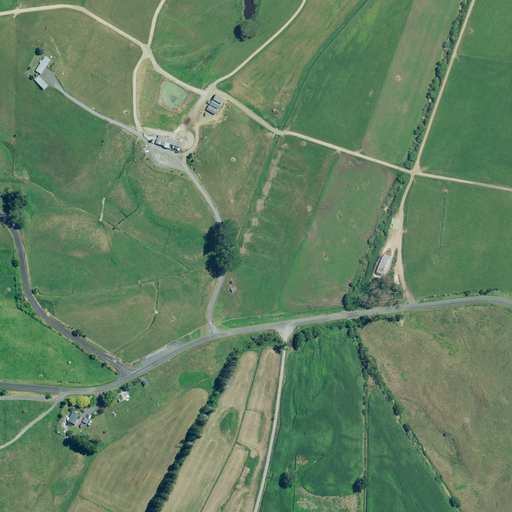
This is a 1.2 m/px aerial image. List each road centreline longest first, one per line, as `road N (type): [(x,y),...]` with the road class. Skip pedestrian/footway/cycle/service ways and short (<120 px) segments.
road 1 (unclassified): [(511,304),(480,298),(233,331),(132,376)]
road 2 (unclassified): [(0,214),(13,224),(29,300),(132,376)]
road 3 (unclassified): [(132,376),(90,391),(0,385)]
